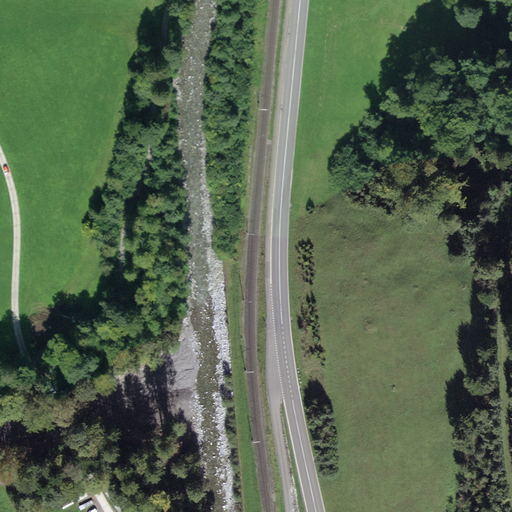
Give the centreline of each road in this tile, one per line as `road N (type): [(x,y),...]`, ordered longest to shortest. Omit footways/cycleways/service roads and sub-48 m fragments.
road 1 (track): [(25,351),(103,346),(176,0)]
road 2 (unclassified): [(109,511),(25,351),(15,316),(14,197),(0,152)]
road 3 (secondary): [(300,0),(280,215),(287,371)]
road 4 (track): [(511,468),(501,332),(511,262)]
road 5 (unclassified): [(290,511),(273,391),(287,371)]
road 6 (secondary): [(287,371),(316,511)]
